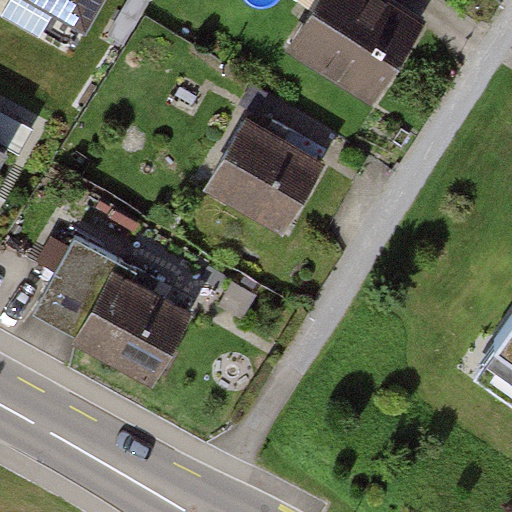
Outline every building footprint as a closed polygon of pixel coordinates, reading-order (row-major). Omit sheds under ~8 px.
[(13,0),(5,14),(41,34),(58,5),(84,19),(94,0),(13,0)] [(322,0),(295,44),(373,94),(418,22),(383,0),(322,0)] [(246,113),(206,182),(285,228),(325,158),(246,113)] [(0,162),(9,146),(0,141),(0,162)] [(36,310),(153,374),(186,313),(149,293),(157,279),(76,235),(36,310)] [(511,316),(494,342),(511,354),(511,384),(506,393),(511,397),(511,316)]
